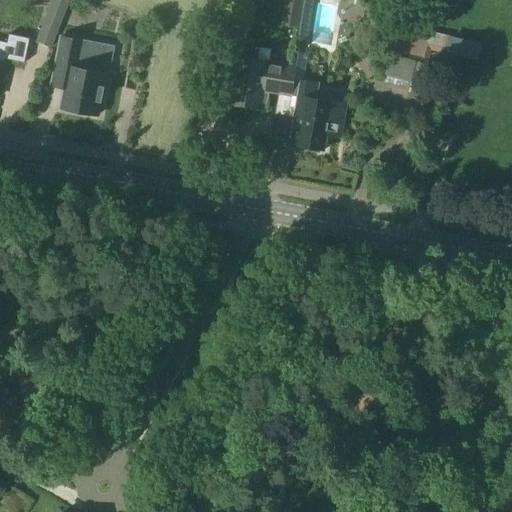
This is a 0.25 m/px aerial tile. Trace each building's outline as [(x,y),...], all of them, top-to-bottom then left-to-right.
[(52,0),(36,42),(50,48),(69,0),(52,0)] [(297,25),(301,0),(286,0),(282,28),(296,30),(297,25)] [(301,0),(297,25),(309,27),(313,0),(301,0)] [(392,0),(380,41),(392,45),(405,0),(392,0)] [(394,49),(426,58),(433,32),(402,23),(394,49)] [(7,44),(0,42),(0,77),(4,59),(25,64),(29,42),(9,37),(7,44)] [(62,37),(52,86),(65,88),(61,108),(97,115),(105,75),(94,73),(100,45),(62,37)] [(385,83),(408,89),(409,83),(413,68),(415,63),(391,56),(384,76),(387,77),(385,83)] [(295,66),(237,57),(229,104),(266,110),(268,95),(262,93),(263,85),(279,88),(278,94),(290,96),(293,79),(295,66)] [(419,63),(410,96),(429,101),(438,68),(419,63)] [(290,96),(298,97),(290,143),(323,149),(325,133),(339,135),(344,105),(330,102),(315,99),(316,89),(311,82),(293,79),(290,96)]
